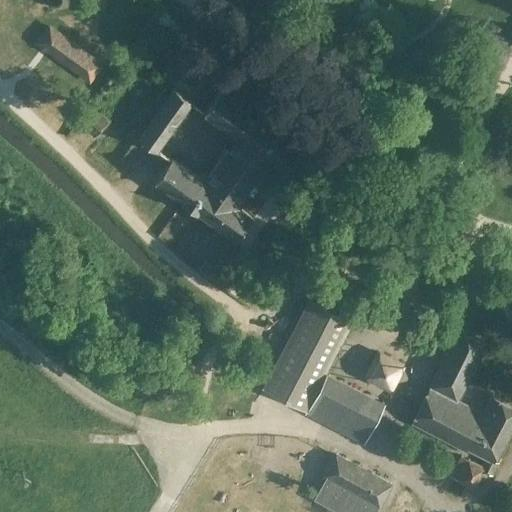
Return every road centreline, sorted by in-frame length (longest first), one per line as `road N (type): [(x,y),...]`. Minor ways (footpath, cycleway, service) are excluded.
road 1 (track): [(437,511),(424,489),(315,431),(282,422),(165,431),(111,412),(0,325)]
road 2 (track): [(463,207),(412,260),(316,279),(223,341),(205,363),(205,433),(158,511)]
road 3 (track): [(190,0),(349,114),(380,129),(463,146),(468,224),(511,232)]
road 4 (track): [(250,322),(164,256),(0,89)]
